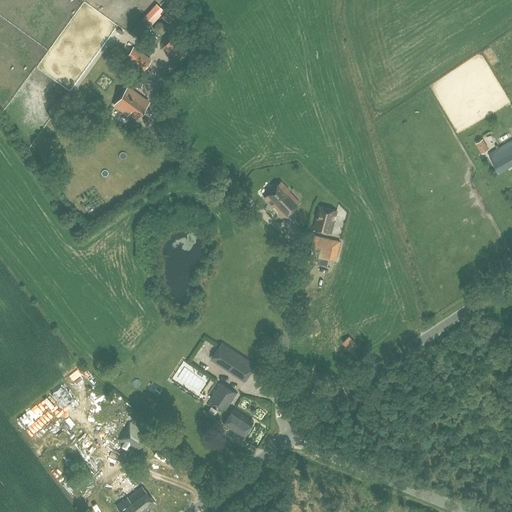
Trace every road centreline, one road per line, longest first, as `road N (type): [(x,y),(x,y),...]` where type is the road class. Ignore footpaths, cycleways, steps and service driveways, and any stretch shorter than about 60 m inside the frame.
road 1 (unclassified): [(287,434),(511,282)]
road 2 (unclassified): [(287,434),(278,405),(297,247)]
road 3 (unclassified): [(458,511),(287,434)]
road 4 (unclassified): [(187,511),(287,434)]
